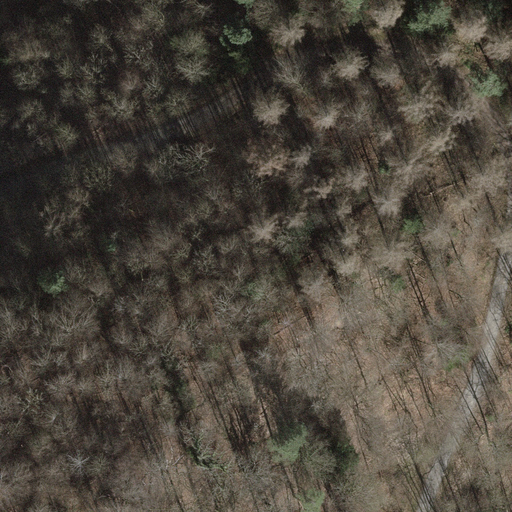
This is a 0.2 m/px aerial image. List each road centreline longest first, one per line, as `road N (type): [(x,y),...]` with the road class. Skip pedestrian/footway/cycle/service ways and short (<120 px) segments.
road 1 (track): [(0,195),(34,173),(122,153),(233,104),(278,64),(346,47),(411,48),(472,76),(496,112),(511,162)]
road 2 (track): [(511,226),(469,404),(426,511)]
